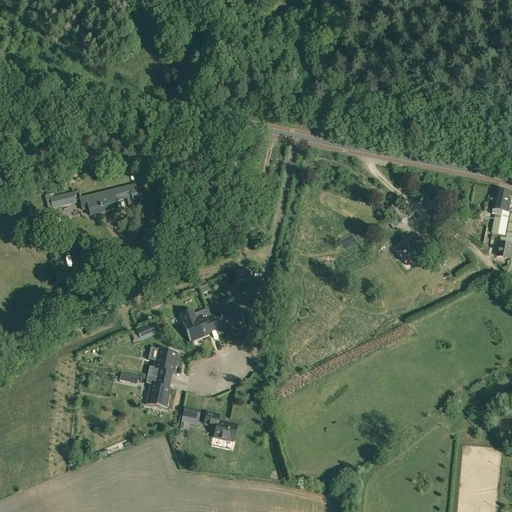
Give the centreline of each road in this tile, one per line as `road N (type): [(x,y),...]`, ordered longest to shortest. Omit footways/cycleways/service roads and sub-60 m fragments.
road 1 (primary): [(511,177),(0,78)]
road 2 (track): [(272,131),(244,247),(219,267),(163,280)]
road 3 (track): [(511,284),(397,195),(366,148)]
road 4 (track): [(163,280),(86,289),(25,339)]
road 5 (track): [(207,0),(276,86),(305,105)]
